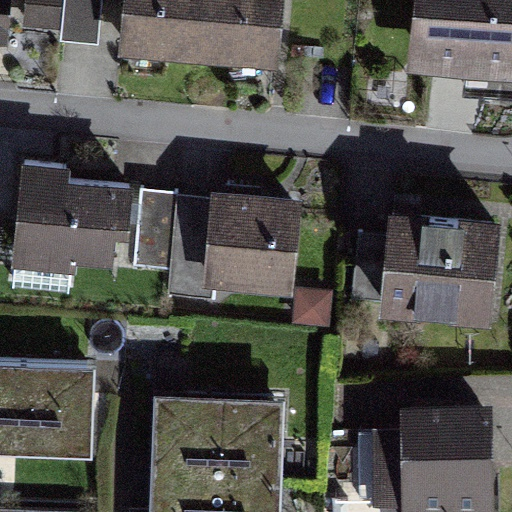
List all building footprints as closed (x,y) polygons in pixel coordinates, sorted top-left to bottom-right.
[(10,0),(0,0),(0,48),(5,49),(10,0)] [(285,0),(124,0),(120,56),(280,70),(285,0)] [(511,0),(434,0),(429,71),(511,77),(511,0)] [(128,198),(32,187),(22,269),(118,280),(128,198)] [(292,214),(209,205),(199,295),(282,304),(292,214)] [(509,237),(394,226),(385,325),(500,335),(509,237)] [(99,370),(0,362),(0,450),(92,457),(99,370)] [(277,511),(282,401),(155,397),(150,511),(277,511)] [(497,511),(496,426),(413,428),(415,511),(497,511)]
